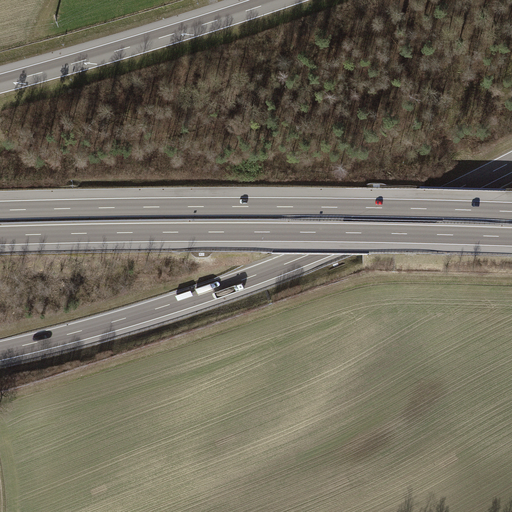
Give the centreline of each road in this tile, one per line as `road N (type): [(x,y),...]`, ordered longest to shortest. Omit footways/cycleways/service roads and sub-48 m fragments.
road 1 (motorway): [(0,351),(242,280),(511,162)]
road 2 (track): [(511,280),(347,283),(0,397)]
road 3 (motorway): [(511,211),(0,210)]
road 4 (motorway): [(0,236),(511,237)]
road 5 (motorway): [(279,0),(0,83)]
